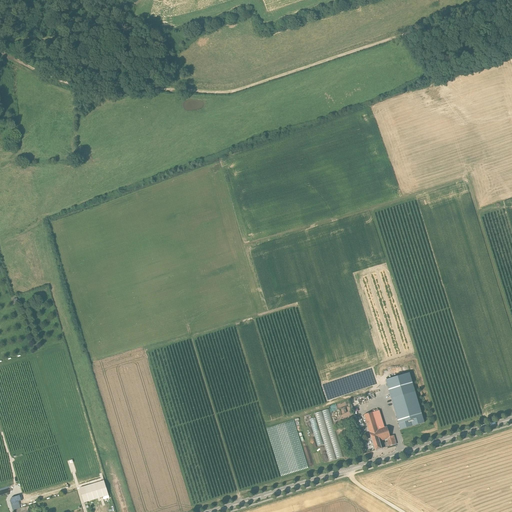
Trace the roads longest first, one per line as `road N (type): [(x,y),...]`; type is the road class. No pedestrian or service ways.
road 1 (track): [(511,3),(234,90),(78,84),(0,51)]
road 2 (tertiary): [(212,511),(511,418)]
road 3 (track): [(0,41),(79,34),(139,0)]
